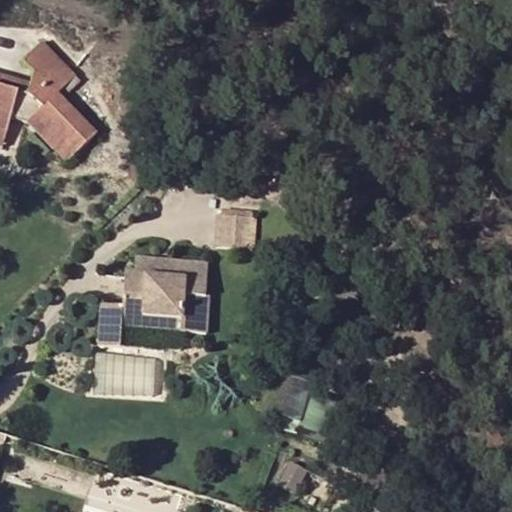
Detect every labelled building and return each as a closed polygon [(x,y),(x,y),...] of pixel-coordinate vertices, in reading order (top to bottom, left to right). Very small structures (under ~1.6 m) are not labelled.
[(31,85),(0,76),(0,131),(7,133),(11,118),(29,123),(54,149),(62,141),(75,154),(96,134),(56,94),(75,76),(43,43),(24,63),(34,73),(31,85)] [(62,141),(54,149),(67,162),(75,154),(62,141)] [(255,218),(219,215),(216,248),(252,251),(255,218)] [(168,274),(169,261),(137,259),(136,274),(147,275),(147,272),(168,274)] [(207,264),(169,261),(168,274),(147,272),(147,275),(136,274),(124,274),(121,307),(101,305),(98,345),(119,346),(121,325),(206,333),(208,297),(205,297),(207,264)] [(297,409),(300,400),(323,327),(280,313),(248,419),(274,427),(270,437),(322,453),(332,420),(322,417),(297,409)] [(325,408),(300,400),(297,409),(322,417),(325,408)]
